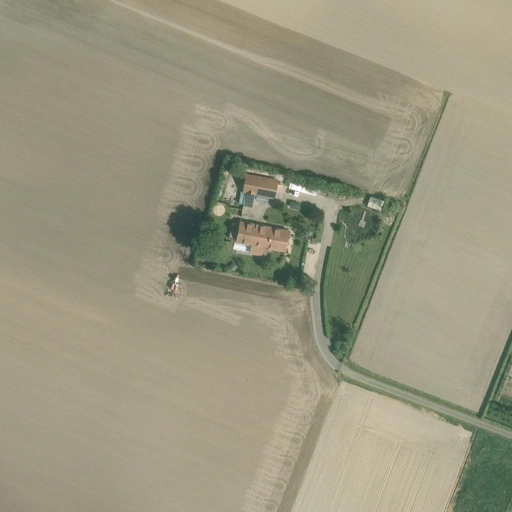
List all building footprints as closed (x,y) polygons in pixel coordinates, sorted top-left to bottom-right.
[(254,207),(257,195),(274,198),(278,180),(246,174),(242,192),(244,193),(242,204),(254,207)] [(370,195),(366,205),(379,210),(383,200),(370,195)] [(299,209),(300,203),(291,201),(291,204),(292,208),(295,208),(299,209)] [(241,222),(237,242),(285,251),(289,231),(241,222)] [(229,265),(233,271),(238,267),(233,261),(229,265)]
